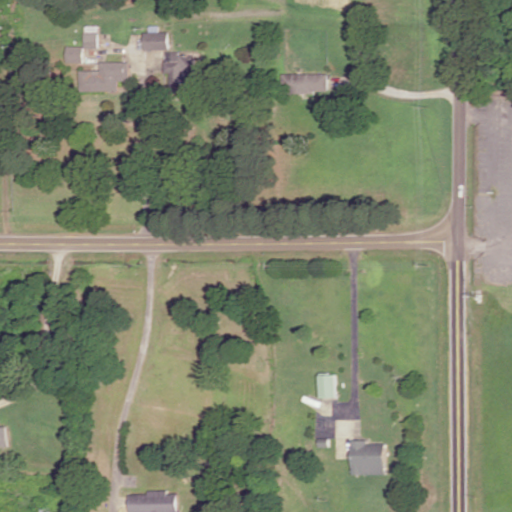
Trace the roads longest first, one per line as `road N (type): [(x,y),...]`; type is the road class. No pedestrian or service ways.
road 1 (residential): [(0,243),(453,240)]
road 2 (secondary): [(454,511),(453,240)]
road 3 (secondary): [(453,240),(453,0)]
